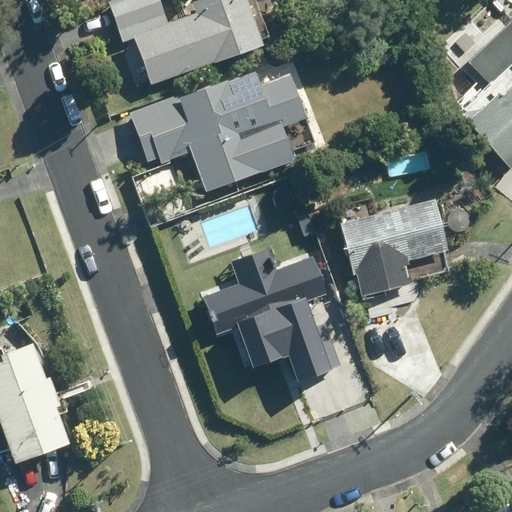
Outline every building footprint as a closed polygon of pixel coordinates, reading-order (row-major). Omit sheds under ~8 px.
[(267,45),(250,0),(199,0),(194,2),(198,13),(169,23),(160,0),(115,0),(108,3),(122,42),(136,37),(152,84),(216,61),(216,63),(267,45)] [(511,22),(469,64),(491,86),(460,115),(469,125),(506,164),(511,157),(511,22)] [(335,37),(320,42),(324,52),(339,47),(335,37)] [(206,193),(295,160),(282,127),(307,118),(291,75),(261,86),(256,72),(228,82),(227,80),(182,97),(181,96),(129,115),(149,168),(191,153),(206,193)] [(377,214),(373,197),(338,206),(343,222),(341,222),(353,273),(357,272),(363,299),(367,298),(371,317),(392,312),(391,306),(412,301),(418,291),(415,280),(448,271),(443,251),(449,250),(437,199),(377,214)] [(48,380),(35,343),(4,354),(7,361),(0,363),(0,415),(17,463),(70,443),(57,407),(63,406),(53,378),(48,380)]
